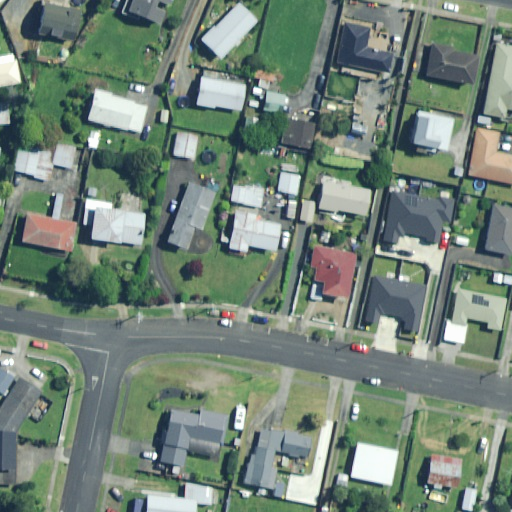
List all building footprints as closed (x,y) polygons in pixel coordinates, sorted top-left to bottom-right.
[(126,0),(122,10),(154,25),(160,11),(149,6),(152,0),(156,0),(167,4),(168,0),(126,0)] [(39,2),(33,33),(69,40),(71,33),(74,34),(79,11),(39,2)] [(255,21),(237,3),(198,40),(216,58),(255,21)] [(366,27),(341,22),(333,62),(384,73),(388,52),(362,47),(366,27)] [(449,47),(429,43),(422,75),(467,84),(474,55),(449,50),(449,47)] [(511,46),(495,43),(481,114),(499,118),(501,109),(511,111),(511,46)] [(13,60),(0,62),(0,85),(18,82),(13,60)] [(255,69),(253,78),(258,79),(257,87),(268,89),(269,81),(274,82),(276,72),(255,69)] [(376,75),(360,72),(355,96),(371,99),(376,75)] [(243,85),(198,78),(194,102),(238,110),(243,85)] [(107,94),(90,89),(82,119),(122,130),(123,127),(138,131),(145,106),(106,96),(107,94)] [(283,95),(264,91),(260,110),(280,113),(283,95)] [(0,124),(9,124),(9,103),(0,103),(0,124)] [(451,119),(417,112),(409,144),(417,146),(415,152),(431,156),(432,149),(444,152),(451,119)] [(313,124),(284,117),(278,143),(307,149),(313,124)] [(497,132),(476,127),(466,175),(511,184),(511,156),(493,153),(497,132)] [(99,134),(90,132),(86,146),(96,148),(99,134)] [(195,136),(175,132),(171,154),(191,158),(195,136)] [(73,147),(55,143),(50,163),(68,167),(73,147)] [(16,144),(10,170),(31,175),(37,149),(16,144)] [(249,147),(239,145),(237,159),(247,161),(249,147)] [(299,176),(280,173),(276,191),(295,195),(299,176)] [(366,190),(320,181),(315,208),(333,212),(333,210),(360,215),(366,190)] [(186,182),(163,241),(181,249),(190,226),(197,229),(211,192),(186,182)] [(394,182),(383,233),(398,236),(399,230),(401,230),(403,224),(425,229),(425,233),(437,236),(442,213),(451,215),(455,191),(440,188),(439,192),(394,182)] [(231,186),(228,200),(259,207),(263,189),(242,185),(241,188),(231,186)] [(296,199),(288,198),(286,214),(294,215),(296,199)] [(109,203),(84,199),(80,224),(86,225),(84,240),(113,244),(113,241),(136,244),(140,216),(108,211),(109,203)] [(313,202),(302,200),(297,220),(309,222),(313,202)] [(511,208),(492,204),(483,250),(509,255),(511,240),(511,208)] [(251,215),(232,211),(224,248),(241,252),(243,245),(271,251),(277,225),(250,220),(251,215)] [(23,214),(17,241),(66,252),(72,224),(23,214)] [(355,254),(313,246),(310,267),(316,268),(311,298),(320,300),(321,295),(347,300),(355,254)] [(424,284),(373,274),(364,322),(375,325),(378,313),(403,318),(401,330),(414,332),(424,284)] [(504,298),(457,289),(450,322),(462,325),(464,318),(486,322),(484,329),(497,331),(504,298)] [(0,366),(0,392),(2,393),(14,375),(0,366)] [(20,375),(0,405),(0,464),(15,465),(16,427),(41,389),(20,375)] [(195,416),(166,411),(156,462),(179,467),(180,467),(183,452),(211,458),(214,443),(219,444),(225,416),(197,410),(195,416)] [(304,458),(308,438),(294,435),(294,432),(283,430),(282,433),(258,428),(252,455),(247,454),(241,484),(269,489),(273,469),(269,468),(272,452),(304,458)] [(395,452),(355,444),(348,477),(388,485),(395,452)] [(453,488),(458,460),(430,455),(424,483),(453,488)] [(282,484),(274,482),(271,496),(280,498),(282,484)] [(211,488),(185,485),(184,500),(146,496),(144,511),(193,511),(194,503),(210,505),(211,488)] [(473,491),(464,489),(460,509),(469,511),(473,491)]
